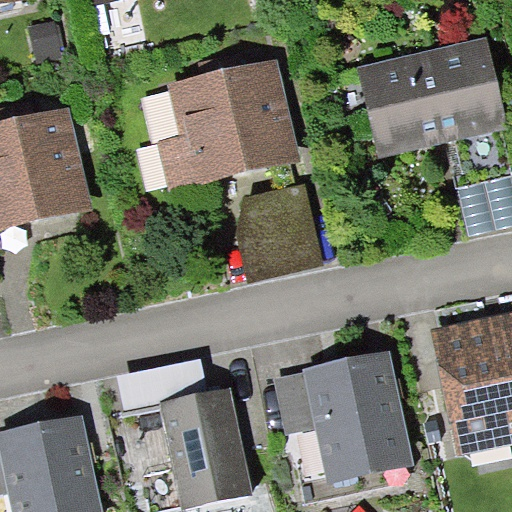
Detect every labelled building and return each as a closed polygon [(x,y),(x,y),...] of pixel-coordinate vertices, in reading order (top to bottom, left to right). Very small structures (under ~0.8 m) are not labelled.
[(55,18),(28,24),(36,62),(64,56),(55,18)] [(486,35),(358,64),(378,154),(507,125),(486,35)] [(276,57),(168,81),(179,133),(158,139),(170,191),(198,181),(302,157),(276,57)] [(70,103),(0,119),(0,230),(95,208),(70,103)] [(470,234),(511,223),(511,176),(511,174),(458,187),(470,234)] [(244,194),(236,230),(249,281),(324,263),(304,180),(244,194)] [(511,310),(496,314),(511,392),(511,310)] [(457,455),(511,444),(511,392),(496,314),(431,327),(457,455)] [(303,367),(304,372),(315,428),(328,483),(415,465),(391,349),(303,367)] [(159,401),(208,391),(201,357),(118,374),(125,410),(160,403),(159,401)] [(285,433),(315,428),(304,372),(274,378),(285,433)] [(208,391),(159,401),(160,403),(182,509),(254,495),(231,386),(208,391)] [(0,430),(0,455),(8,493),(12,511),(104,511),(84,413),(0,430)] [(0,494),(8,493),(0,455),(0,494)]
